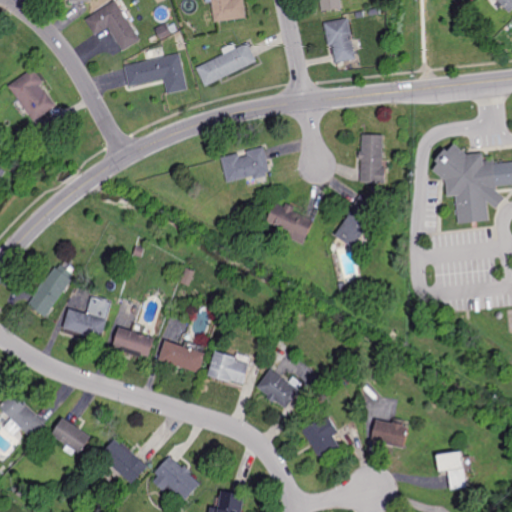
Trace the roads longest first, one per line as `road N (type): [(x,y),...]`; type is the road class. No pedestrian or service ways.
road 1 (residential): [(511,79),(269,107),(201,125),(127,157),(84,187),(0,268)]
road 2 (residential): [(0,336),(79,378),(240,430),(278,464),(295,511)]
road 3 (residential): [(11,0),(65,53),(127,157)]
